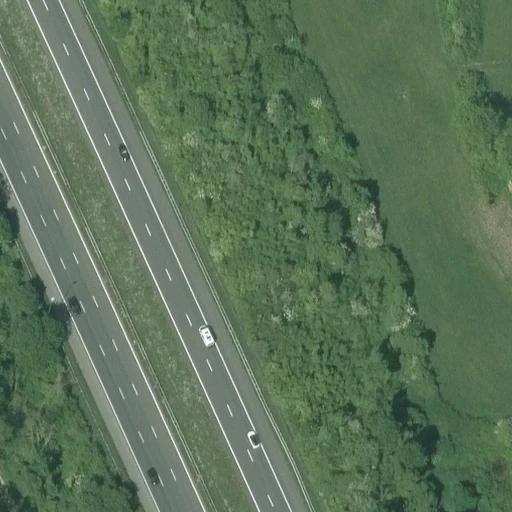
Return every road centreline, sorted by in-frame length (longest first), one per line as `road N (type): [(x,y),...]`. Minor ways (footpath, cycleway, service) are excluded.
road 1 (motorway): [(274,511),(41,0)]
road 2 (motorway): [(0,145),(166,511)]
